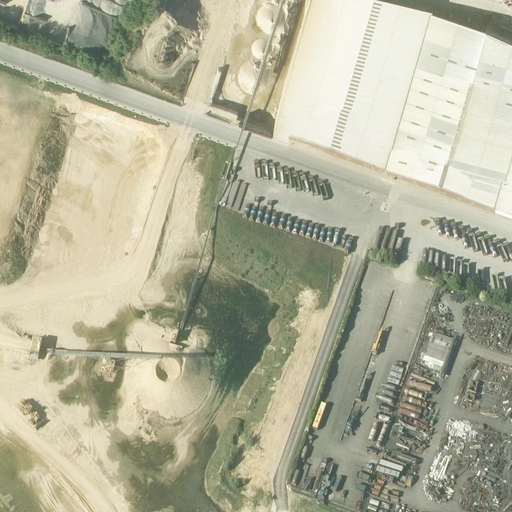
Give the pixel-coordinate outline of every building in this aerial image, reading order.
[(35,16),(37,8),(60,15),(64,0),(31,0),(28,14),(35,16)] [(432,13),(388,0),(310,0),(272,136),(385,176),(432,13)] [(511,41),(486,29),(432,13),(385,176),(438,195),(445,176),(500,196),(511,154),(511,66),(511,63),(511,41)] [(511,154),(500,196),(511,199),(511,154)] [(511,199),(500,196),(445,176),(438,195),(511,221),(511,199)] [(431,334),(423,364),(443,369),(451,339),(431,334)]
